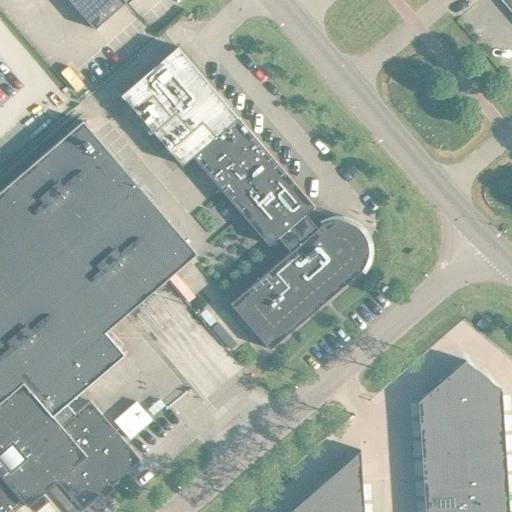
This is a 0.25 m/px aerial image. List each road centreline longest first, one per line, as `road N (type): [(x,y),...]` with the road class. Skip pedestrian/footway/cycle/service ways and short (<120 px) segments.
road 1 (unclassified): [(161,511),(485,231)]
road 2 (unclassified): [(286,0),(485,231)]
road 3 (unknown): [(511,365),(491,343),(454,339),(424,356),(377,411)]
road 4 (unknown): [(283,505),(296,478),(377,411)]
